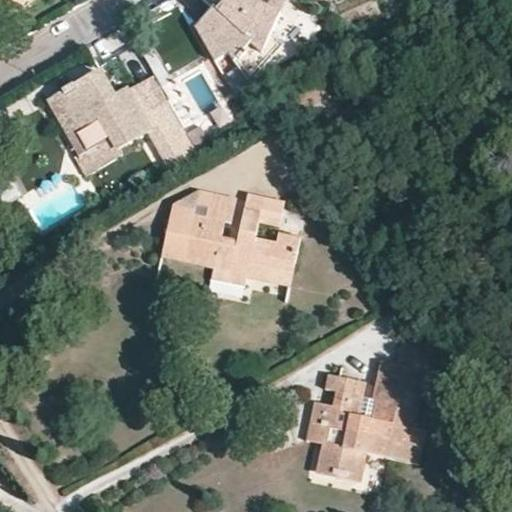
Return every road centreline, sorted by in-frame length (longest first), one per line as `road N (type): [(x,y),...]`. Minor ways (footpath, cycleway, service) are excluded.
road 1 (track): [(0,493),(24,508),(55,509),(382,337)]
road 2 (track): [(0,300),(198,184),(261,165)]
road 3 (residential): [(0,72),(129,0)]
